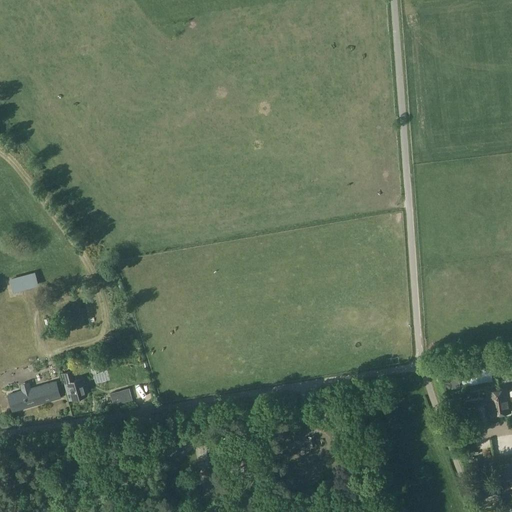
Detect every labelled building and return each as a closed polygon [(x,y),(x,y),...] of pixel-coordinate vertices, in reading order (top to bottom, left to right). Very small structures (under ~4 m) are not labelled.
[(14,277),(18,291),(38,286),(35,272),(14,277)] [(85,382),(75,385),(73,375),(65,377),(72,404),(78,402),(79,404),(84,402),(83,401),(88,399),(85,389),(87,388),(85,382)] [(22,393),(9,397),(13,413),(60,400),(56,384),(31,391),(30,385),(21,388),(22,393)] [(511,387),(488,391),(489,400),(487,401),(488,405),(490,405),(491,414),(510,411),(508,400),(511,399),(511,387)] [(114,404),(132,399),(129,388),(110,393),(114,404)] [(499,479),(511,477),(511,469),(511,464),(497,466),(499,479)] [(498,492),(500,491),(499,486),(497,487),(496,479),(496,478),(487,480),(488,481),(481,482),(481,485),(482,485),(483,496),(483,499),(494,497),(493,494),(498,493),(498,492)]
